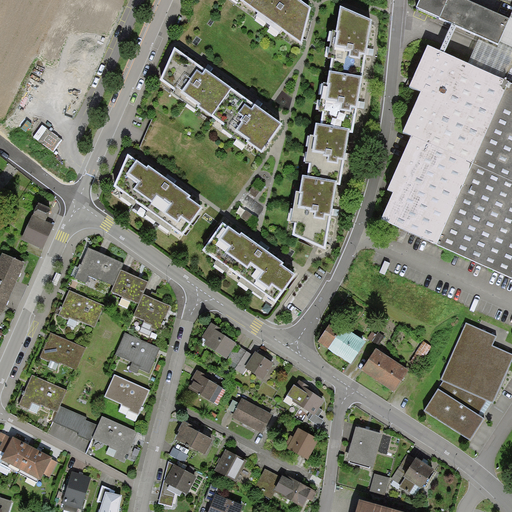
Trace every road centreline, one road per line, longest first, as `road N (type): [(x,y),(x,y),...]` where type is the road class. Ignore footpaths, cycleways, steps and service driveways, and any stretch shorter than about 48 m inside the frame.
road 1 (residential): [(290,349),(358,236),(386,120),(398,0)]
road 2 (residential): [(78,203),(168,0)]
road 3 (residential): [(144,487),(203,291)]
road 4 (tertiary): [(0,380),(78,203)]
road 5 (tertiary): [(347,386),(488,480)]
road 6 (residential): [(0,411),(144,487)]
road 7 (tertiary): [(78,203),(203,291)]
road 8 (residential): [(321,511),(347,386)]
